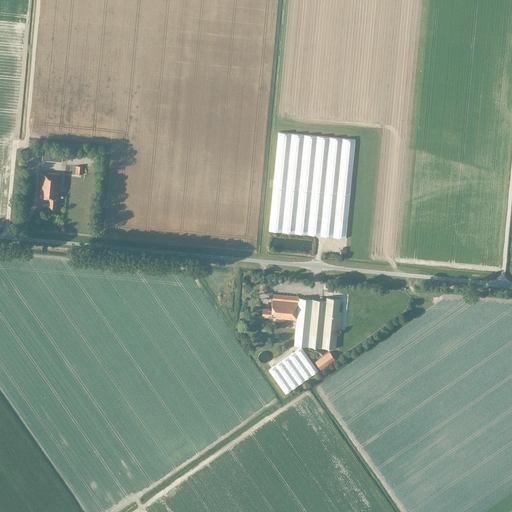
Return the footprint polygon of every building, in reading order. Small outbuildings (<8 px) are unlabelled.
[(269,231),(345,238),(355,140),(278,133),(269,231)] [(63,154),(56,153),(43,152),(42,160),(62,162),(63,154)] [(76,166),(76,174),(83,174),(84,166),(76,166)] [(48,208),(57,208),(57,203),(58,203),(61,174),(41,172),(39,197),(49,198),(48,208)] [(273,294),(272,309),(271,318),(296,320),(299,298),(299,296),(273,294)] [(299,298),(296,320),(294,345),(335,349),(337,329),(340,329),(341,312),(339,312),(340,299),(326,297),(326,301),(299,298)] [(263,317),(271,318),(272,309),(263,308),(262,316),(263,316),(263,317)] [(285,394),(318,371),(302,347),(269,371),(285,394)] [(315,362),(321,370),(335,359),(330,352),(315,362)]
